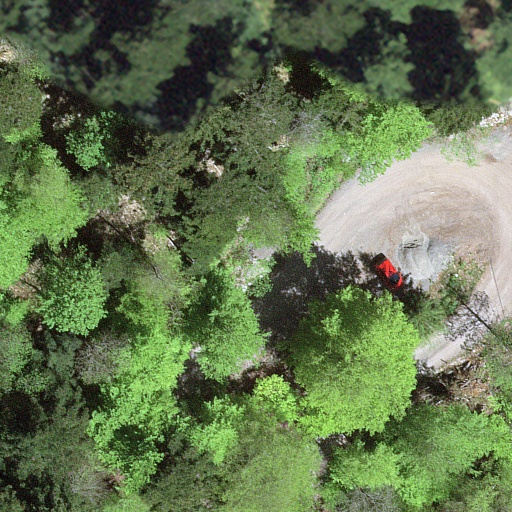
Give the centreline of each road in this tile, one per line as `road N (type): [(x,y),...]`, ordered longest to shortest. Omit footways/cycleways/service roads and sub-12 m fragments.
road 1 (track): [(511,183),(481,168),(404,174),(339,222),(206,360),(100,427),(0,466)]
road 2 (track): [(271,511),(341,426),(511,286)]
